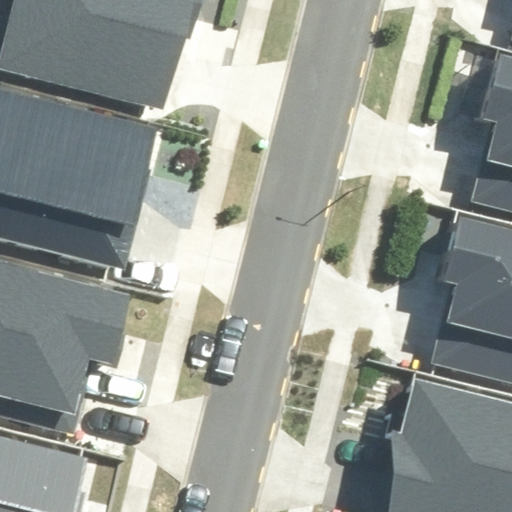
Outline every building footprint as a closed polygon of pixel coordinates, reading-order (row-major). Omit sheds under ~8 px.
[(0,0),(0,75),(165,116),(184,40),(195,43),(205,0),(0,0)] [(511,55),(492,50),(476,110),(493,115),(474,192),(511,201),(511,55)] [(0,243),(131,273),(164,130),(0,92),(0,243)] [(511,230),(457,216),(441,277),(458,281),(439,358),(511,376),(511,230)] [(135,293),(0,259),(0,410),(68,428),(85,362),(116,369),(135,293)] [(391,421),(369,511),(511,511),(511,400),(413,378),(402,424),(391,421)] [(76,511),(89,456),(0,435),(0,511),(76,511)]
